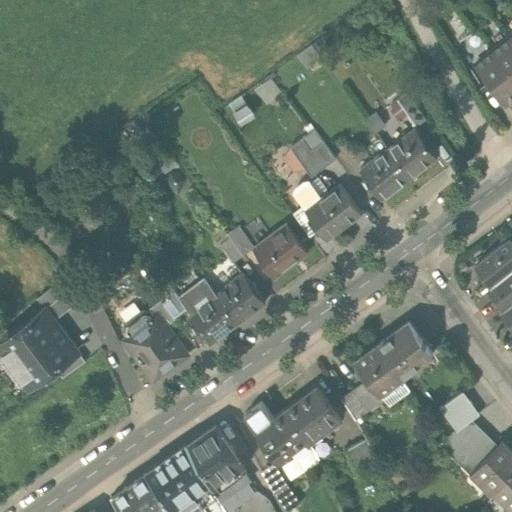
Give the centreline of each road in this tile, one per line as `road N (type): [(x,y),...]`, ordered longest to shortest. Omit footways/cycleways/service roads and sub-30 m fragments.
road 1 (secondary): [(35,511),(414,246)]
road 2 (unclassified): [(511,173),(408,0)]
road 3 (residential): [(511,385),(414,246)]
road 4 (secondary): [(414,246),(511,173)]
